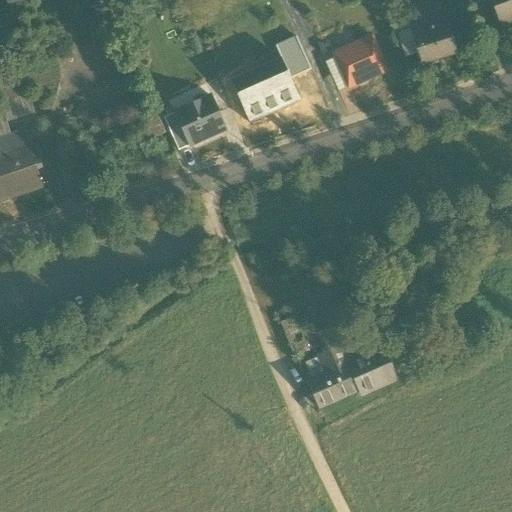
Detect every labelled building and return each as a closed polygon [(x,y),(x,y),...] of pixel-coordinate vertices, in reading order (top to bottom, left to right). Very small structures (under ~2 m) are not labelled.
[(430,0),(411,10),(417,20),(445,5),(441,0),(430,0)] [(511,0),(492,0),(501,24),(511,20),(511,0)] [(446,15),(430,19),(434,32),(449,27),(446,15)] [(457,55),(449,27),(434,32),(430,19),(411,25),(422,65),(457,55)] [(296,38),(275,47),(281,60),(290,80),(310,70),(296,38)] [(336,58),(349,88),(386,71),(371,38),(334,55),(336,58)] [(338,93),(349,88),(336,58),(325,62),(338,93)] [(0,81),(0,101),(29,91),(61,80),(53,60),(0,81)] [(281,60),(230,83),(249,125),(267,116),(265,112),(298,98),(290,80),(281,60)] [(0,101),(0,141),(12,137),(7,124),(36,114),(29,91),(0,101)] [(174,113),(189,147),(226,130),(211,97),(174,113)] [(82,104),(73,115),(85,125),(94,114),(82,104)] [(154,139),(166,134),(156,110),(144,116),(154,139)] [(189,147),(174,113),(163,118),(178,152),(189,147)] [(0,141),(0,156),(29,147),(24,133),(12,137),(0,141)] [(43,187),(29,147),(0,156),(0,169),(5,167),(15,197),(43,187)] [(0,201),(15,197),(5,167),(0,169),(0,201)] [(281,325),(286,336),(307,328),(302,317),(281,325)] [(312,340),(307,328),(286,336),(291,348),(312,340)] [(317,409),(358,391),(359,391),(348,366),(339,346),(318,355),(327,376),(307,384),(317,409)] [(381,351),(348,366),(359,391),(358,391),(360,395),(394,380),(381,351)]
